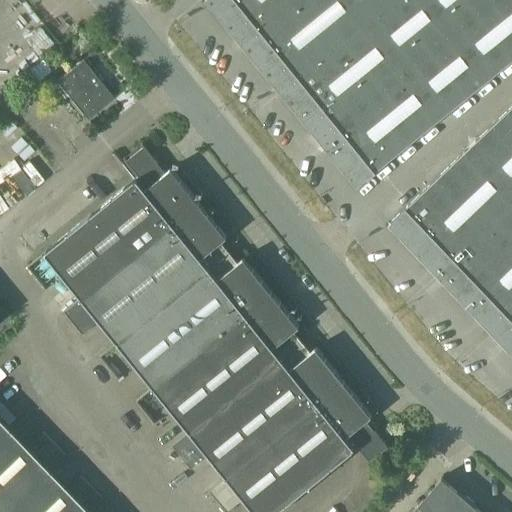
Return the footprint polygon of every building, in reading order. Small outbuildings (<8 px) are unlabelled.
[(357,185),(376,169),(511,58),(511,0),(206,0),(344,169),(357,185)] [(86,118),(113,96),(82,59),(56,81),(86,118)] [(32,71),(17,83),(26,94),(31,90),(32,92),(42,84),(32,71)] [(511,105),(389,222),(511,351),(511,105)] [(82,295),(198,200),(171,167),(166,171),(142,142),(124,157),(138,173),(28,264),(47,287),(64,273),(82,295)] [(118,340),(229,249),(221,239),(226,234),(198,200),(82,295),(64,309),(84,333),(100,319),(118,340)] [(154,384),(270,289),(244,257),(238,261),(229,249),(118,340),(101,354),(120,377),(136,363),(154,384)] [(190,429),(301,339),(294,329),(299,325),(270,289),(154,384),(136,399),(156,422),(172,408),(190,429)] [(227,475),(343,380),(316,346),(311,350),(301,339),(190,429),(172,443),(192,467),(209,453),(227,475)] [(343,380),(227,475),(210,489),(228,511),(245,497),(257,511),(272,511),(356,444),(371,462),(389,447),(366,419),(372,415),(343,380)] [(0,419),(0,511),(88,511),(87,510),(66,489),(47,468),(27,448),(0,419)] [(419,504),(412,511),(484,511),(443,476),(419,504)]
